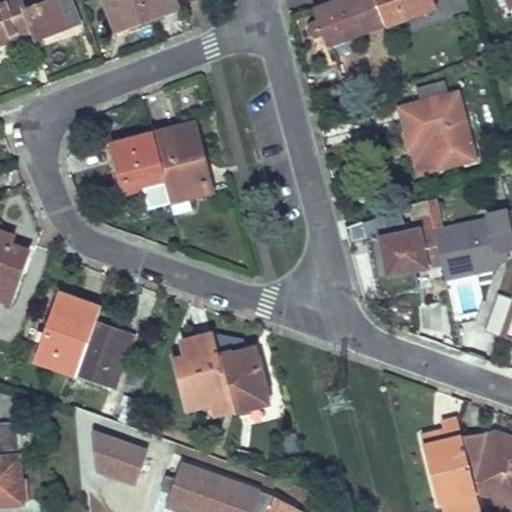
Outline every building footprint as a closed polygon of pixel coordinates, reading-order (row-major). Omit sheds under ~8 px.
[(21,0),(0,0),(0,42),(31,32),(34,40),(65,29),(54,0),(50,0),(25,9),(21,0)] [(102,0),(115,34),(127,29),(116,0),(102,0)] [(116,0),(127,29),(178,10),(174,0),(116,0)] [(375,0),(330,0),(313,7),(318,23),(324,37),(328,48),(385,26),(375,0)] [(433,0),(375,0),(385,26),(436,6),(433,0)] [(318,23),(313,26),(318,39),(324,37),(318,23)] [(366,47),(336,56),(344,84),(374,76),(366,47)] [(445,81),(417,89),(420,103),(448,95),(445,81)] [(420,103),(401,108),(410,146),(429,141),(437,168),(475,159),(457,92),(448,95),(420,103)] [(195,121),(152,132),(163,175),(166,183),(170,202),(211,192),(195,121)] [(152,132),(111,144),(123,193),(143,188),(141,181),(163,175),(152,132)] [(163,175),(141,181),(143,188),(166,183),(163,175)] [(440,224),(433,226),(441,263),(444,274),(497,262),(491,237),(510,234),(505,210),(487,213),(488,221),(441,231),(440,224)] [(433,226),(380,237),(388,274),(441,263),(433,226)] [(13,237),(0,232),(0,299),(10,303),(28,251),(10,244),(13,237)] [(497,262),(444,274),(445,280),(498,269),(497,262)] [(100,308),(60,294),(37,360),(76,374),(95,323),(100,308)] [(500,298),(489,331),(499,335),(511,301),(500,298)] [(124,334),(95,323),(76,374),(106,386),(124,334)] [(214,338),(212,332),(194,337),(194,340),(195,344),(214,338)] [(132,337),(124,334),(106,386),(114,388),(132,337)] [(185,357),(174,360),(188,409),(229,398),(218,356),(214,338),(195,344),(194,340),(181,343),(183,349),(185,357)] [(183,349),(173,353),(174,360),(185,357),(183,349)] [(253,349),(218,356),(229,398),(233,411),(267,403),(253,349)] [(456,419),(441,423),(443,432),(446,441),(424,447),(438,501),(475,493),(472,480),(462,440),(456,419)] [(33,421),(14,424),(17,457),(36,454),(33,421)] [(14,424),(0,424),(0,504),(20,503),(17,457),(14,424)] [(137,488),(149,451),(93,431),(97,474),(137,488)] [(443,432),(421,438),(424,447),(446,441),(443,432)] [(487,433),(462,440),(472,480),(511,494),(511,438),(495,432),(485,458),(480,456),(487,433)] [(495,432),(487,433),(480,456),(485,458),(495,432)] [(170,511),(271,511),(277,497),(183,464),(177,482),(165,478),(157,502),(168,506),(167,511),(170,511)]
